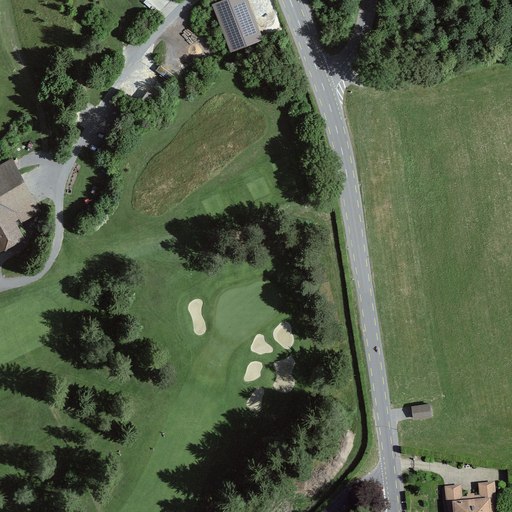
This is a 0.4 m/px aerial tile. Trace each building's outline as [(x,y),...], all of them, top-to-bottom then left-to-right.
[(252,0),(228,0),(215,5),(234,53),(268,39),(252,0)] [(162,92),(152,84),(138,102),(148,110),(162,92)] [(0,253),(28,238),(21,225),(43,213),(14,159),(0,166),(0,253)] [(411,405),(413,418),(432,415),(430,402),(411,405)] [(498,511),(497,487),(448,490),(449,511),(498,511)]
